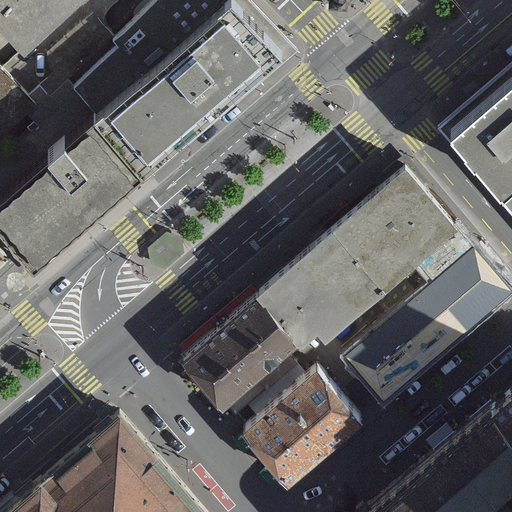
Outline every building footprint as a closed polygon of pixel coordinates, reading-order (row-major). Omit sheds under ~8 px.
[(0,0),(0,17),(27,46),(75,0),(0,0)] [(76,72),(95,93),(143,149),(278,34),(249,0),(143,0),(113,26),(120,34),(76,72)] [(511,161),(511,59),(439,122),(490,181),(511,161)] [(0,136),(38,100),(0,60),(0,136)] [(95,93),(0,174),(0,209),(30,245),(143,149),(95,93)] [(402,152),(333,211),(385,270),(403,254),(453,211),(402,152)] [(511,161),(490,181),(511,205),(511,161)] [(385,270),(333,211),(257,277),(297,324),(315,308),(326,320),(385,270)] [(427,281),(349,349),(382,387),(510,277),(453,211),(403,254),(427,281)] [(183,236),(168,229),(150,244),(152,260),(165,262),(180,251),(183,236)] [(257,277),(183,340),(224,387),(297,324),(257,277)] [(322,352),(297,324),(224,387),(249,415),(316,357),(322,352)] [(316,357),(249,415),(290,463),(358,405),(316,357)] [(511,379),(489,399),(511,425),(511,379)] [(511,425),(489,399),(430,450),(460,484),(511,438),(511,425)] [(207,511),(115,406),(0,506),(0,511),(207,511)] [(427,511),(460,484),(430,450),(357,511),(427,511)] [(511,490),(503,499),(511,509),(511,490)] [(511,511),(511,509),(503,499),(487,511),(511,511)]
